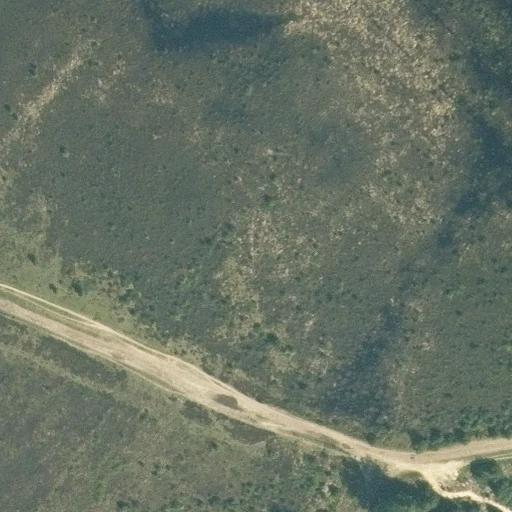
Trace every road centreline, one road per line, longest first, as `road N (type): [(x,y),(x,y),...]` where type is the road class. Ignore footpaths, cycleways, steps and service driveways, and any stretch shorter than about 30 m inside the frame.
road 1 (track): [(264,411),(0,302)]
road 2 (track): [(391,455),(264,411)]
